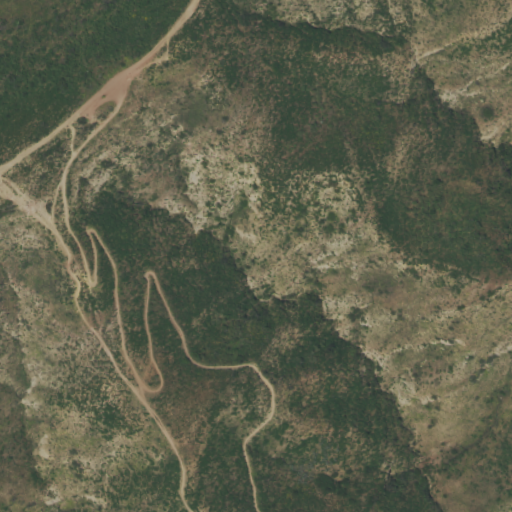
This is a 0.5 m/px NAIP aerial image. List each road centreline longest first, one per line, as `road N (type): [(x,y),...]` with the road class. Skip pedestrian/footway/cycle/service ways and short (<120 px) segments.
road 1 (track): [(147,386),(123,350),(104,247),(86,227),(94,253),(84,283),(60,220),(55,179),(60,162),(112,103),(121,72)]
road 2 (track): [(0,182),(51,235),(77,280),(73,297),(171,440),(180,494),(192,511)]
road 3 (track): [(191,0),(165,36),(0,168)]
